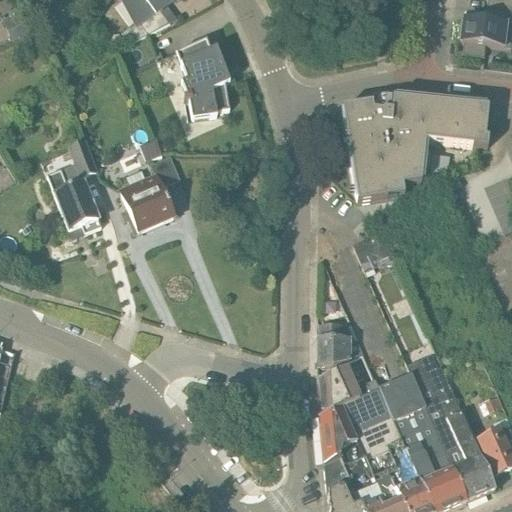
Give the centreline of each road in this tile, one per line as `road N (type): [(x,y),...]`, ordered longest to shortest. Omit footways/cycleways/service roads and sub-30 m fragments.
road 1 (residential): [(297,389),(292,105)]
road 2 (unclassified): [(297,389),(177,356),(136,387)]
road 3 (residential): [(136,387),(0,311)]
road 4 (residential): [(229,511),(136,387)]
road 5 (residential): [(292,105),(421,84)]
road 6 (residential): [(280,511),(301,476),(297,389)]
